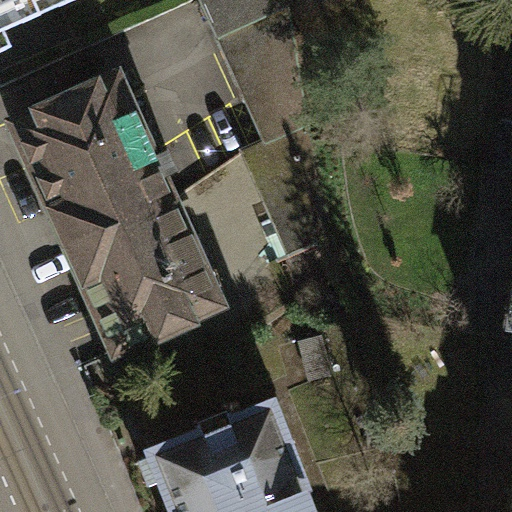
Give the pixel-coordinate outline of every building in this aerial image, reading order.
[(0,0),(0,28),(64,0),(0,0)] [(308,122),(288,0),(203,0),(266,141),(308,122)] [(11,123),(66,246),(174,199),(117,75),(11,123)] [(327,236),(308,122),(266,141),(245,151),(289,251),(327,236)] [(66,246),(112,352),(220,306),(174,199),(66,246)] [(150,451),(173,511),(309,511),(268,404),(231,419),(228,411),(197,423),(200,432),(150,451)]
